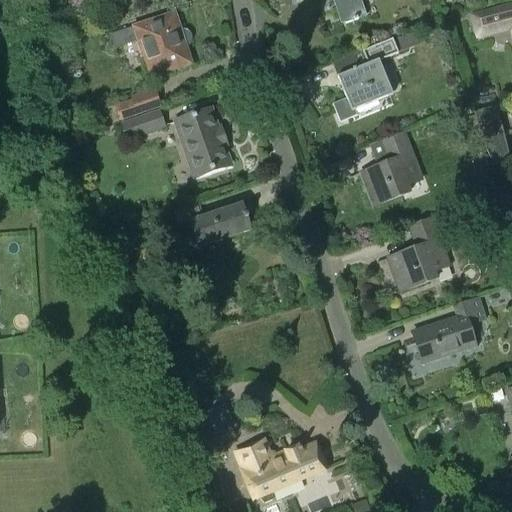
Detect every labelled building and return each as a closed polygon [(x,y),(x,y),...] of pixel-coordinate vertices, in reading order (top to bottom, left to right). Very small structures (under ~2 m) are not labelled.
[(336,0),(345,25),(354,22),(353,20),(365,16),(359,0),(336,0)] [(508,23),(511,36),(511,8),(506,11),(505,9),(480,16),(484,30),(508,23)] [(134,29),(110,37),(114,48),(137,41),(149,78),(189,65),(184,49),(186,47),(188,46),(189,44),(190,41),(189,38),(188,35),(186,33),(183,32),(181,32),(179,32),(173,16),(133,28),(134,29)] [(336,78),(345,100),(332,106),(339,124),(356,117),(354,111),(390,96),(383,77),(378,63),(397,55),(391,41),(362,53),(367,66),(336,78)] [(132,103),(114,108),(119,123),(161,110),(155,91),(131,99),(132,103)] [(475,116),(490,169),(510,163),(495,110),(475,116)] [(175,122),(195,179),(229,168),(209,111),(175,122)] [(121,126),(126,141),(153,132),(148,116),(121,126)] [(402,197),(399,190),(421,181),(402,134),(380,142),(388,164),(359,175),(372,209),(402,197)] [(176,212),(180,226),(189,224),(197,249),(250,232),(246,219),(248,219),(246,215),(245,215),(242,205),(201,218),(196,204),(176,212)] [(426,276),(448,267),(430,220),(408,228),(416,249),(387,260),(399,294),(429,283),(426,276)] [(467,327),(485,322),(478,300),(453,308),(457,320),(411,335),(421,365),(474,348),(467,327)] [(185,423),(200,457),(218,449),(204,415),(185,423)] [(258,500),(263,505),(272,501),(271,494),(326,471),(315,446),(301,451),(300,450),(298,451),(297,448),(266,461),(259,444),(235,454),(242,471),(240,472),(253,502),(258,500)] [(350,505),(352,511),(367,511),(368,511),(364,501),(350,505)]
